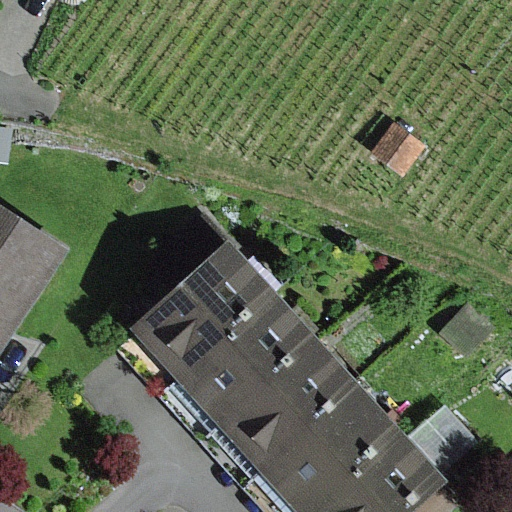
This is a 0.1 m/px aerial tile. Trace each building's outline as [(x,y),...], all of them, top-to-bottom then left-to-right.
[(421,155),(390,128),(365,156),(396,183),(421,155)] [(71,246),(0,200),(0,351),(2,353),(71,246)] [(229,252),(125,341),(167,390),(271,301),(229,252)] [(271,301),(167,390),(215,445),(318,356),(271,301)] [(318,356),(215,445),(254,490),(358,401),(318,356)] [(358,401),(254,490),(272,511),(327,511),(400,450),(358,401)] [(400,450),(327,511),(426,511),(442,499),(400,450)]
